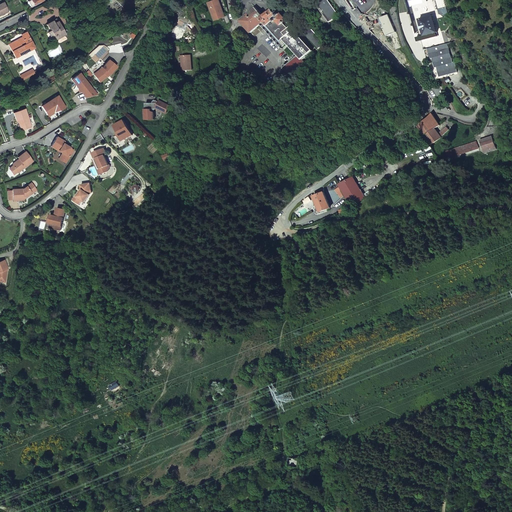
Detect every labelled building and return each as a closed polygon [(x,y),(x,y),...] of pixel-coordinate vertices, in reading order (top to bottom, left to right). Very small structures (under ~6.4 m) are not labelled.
[(313,0),(330,23),(339,16),(328,0),(313,0)] [(216,20),(225,17),(219,1),(210,4),(216,20)] [(0,16),(8,12),(4,3),(0,4),(0,16)] [(255,6),(236,21),(247,34),(251,31),(258,25),(264,22),(269,27),(276,20),(281,25),(285,23),(287,20),(281,14),(281,15),(279,13),(277,15),(277,14),(280,11),(275,6),(268,12),(266,10),(261,13),(255,6)] [(429,49),(431,48),(429,39),(438,37),(433,15),(420,19),(421,23),(417,24),(420,34),(419,34),(424,51),(429,49)] [(56,20),(46,25),(49,29),(50,29),(51,31),(48,33),(51,38),(53,36),(54,36),(57,37),(60,35),(61,37),(65,35),(56,20)] [(181,41),(188,24),(180,20),(173,37),(181,41)] [(282,42),(285,39),(294,31),(296,29),(293,26),(289,29),(284,24),(285,23),(281,25),(276,20),(269,27),(282,42)] [(282,42),(269,27),(264,22),(258,25),(261,26),(264,29),(265,30),(282,49),(287,44),(286,43),(285,43),(287,42),(285,39),(282,42)] [(319,50),(325,45),(308,26),(302,31),(319,50)] [(303,60),(313,51),(294,31),(285,39),(287,42),(297,53),(298,55),(303,60)] [(22,38),(8,45),(15,58),(34,48),(26,33),(20,36),(22,38)] [(431,48),(429,49),(430,54),(432,59),(433,58),(435,63),(436,68),(438,68),(439,72),(440,77),(457,72),(456,67),(454,62),(452,63),(451,58),(450,53),(449,48),(447,44),(443,44),(431,48)] [(182,56),(183,71),(192,70),(192,61),(191,61),(191,55),(182,56)] [(307,64),(303,60),(298,55),(295,58),(287,65),(286,65),(285,65),(284,65),(284,66),(283,67),(284,68),(283,68),(288,74),(291,78),(307,64)] [(99,71),(94,75),(99,82),(106,77),(109,74),(110,75),(116,67),(108,60),(99,71)] [(22,81),(30,77),(28,72),(20,76),(22,81)] [(86,98),(96,95),(79,73),(71,80),(78,88),(79,93),(81,92),(85,92),(86,98)] [(59,111),(65,108),(57,96),(41,106),(48,117),(58,110),(59,111)] [(154,104),(146,104),(146,120),(154,120),(154,113),(155,110),(159,110),(162,111),(167,114),(171,106),(166,104),(159,104),(159,102),(158,101),(157,101),(155,101),(155,102),(154,103),(154,104)] [(31,127),(24,109),(15,112),(13,113),(16,122),(19,121),(22,130),(31,127)] [(417,126),(429,146),(441,138),(440,137),(448,130),(446,126),(437,133),(435,129),(440,126),(431,113),(428,118),(417,126)] [(114,138),(117,144),(133,135),(125,121),(115,126),(120,134),(114,138)] [(56,137),(50,147),(58,151),(59,150),(61,151),(62,153),(58,159),(65,163),(73,150),(63,144),(64,142),(56,137)] [(485,141),(480,142),(484,153),(496,149),(492,137),(484,139),(485,141)] [(478,148),(476,142),(446,152),(448,158),(478,148)] [(105,149),(95,153),(97,159),(96,160),(94,160),(100,175),(108,172),(110,167),(110,166),(109,166),(105,156),(108,155),(105,149)] [(33,161),(25,152),(17,158),(19,160),(16,162),(15,162),(12,164),(12,166),(16,172),(17,173),(33,161)] [(340,184),(351,206),(366,199),(354,176),(340,184)] [(36,191),(31,183),(22,189),(12,190),(12,191),(8,191),(8,200),(12,200),(12,201),(23,200),(23,198),(26,198),(25,196),(27,195),(29,195),(36,191)] [(74,201),(80,205),(83,201),(86,203),(93,193),(91,183),(81,185),(82,189),(83,190),(78,197),(77,197),(74,201)] [(320,212),(330,208),(324,192),(314,197),(320,212)] [(52,215),(50,223),(52,224),(55,225),(54,229),(61,230),(66,210),(58,208),(56,216),(52,215)] [(297,459),(287,458),(286,466),(295,467),(297,459)]
